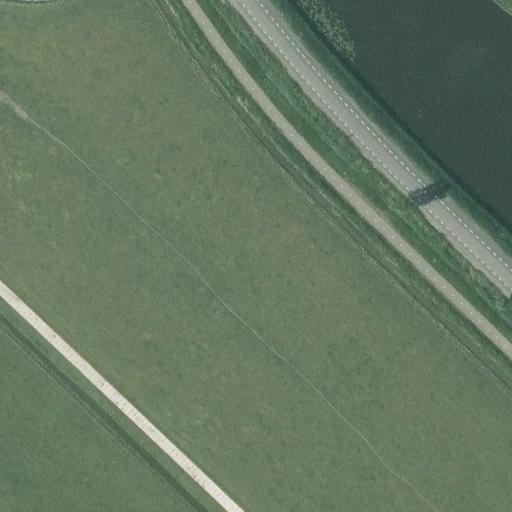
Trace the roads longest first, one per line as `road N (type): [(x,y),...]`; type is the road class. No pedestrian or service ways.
road 1 (secondary): [(246,0),(327,103),(511,286)]
road 2 (track): [(231,511),(0,292)]
